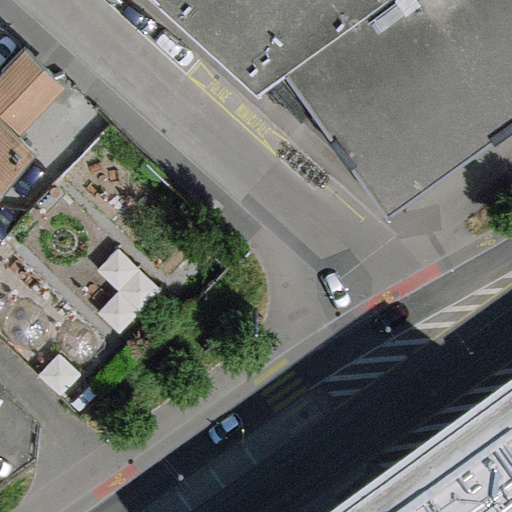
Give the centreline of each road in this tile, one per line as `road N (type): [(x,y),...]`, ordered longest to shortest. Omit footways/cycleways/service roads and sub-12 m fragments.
road 1 (unclassified): [(410,311),(64,0)]
road 2 (secondary): [(410,311),(138,494)]
road 3 (residential): [(138,494),(0,359)]
road 4 (secondary): [(381,511),(511,399)]
